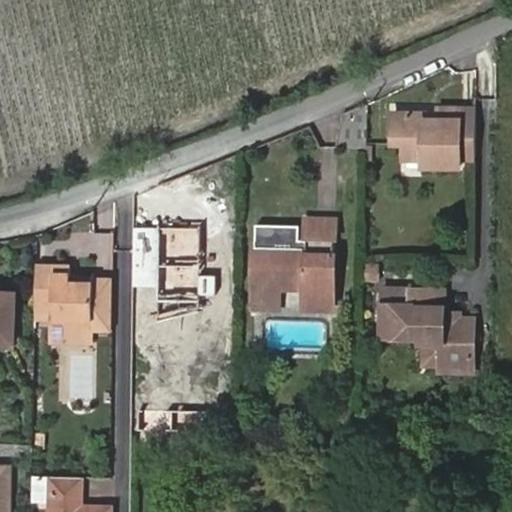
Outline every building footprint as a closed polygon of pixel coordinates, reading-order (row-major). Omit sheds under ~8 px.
[(460,145),(475,145),(476,112),(460,111),(461,98),(440,97),(439,102),(439,107),(427,107),(426,102),(426,100),(394,100),(393,129),(404,130),(404,144),(422,145),(422,153),(459,154),(460,145)] [(460,111),(476,112),(476,98),(461,98),(460,111)] [(346,107),(344,144),(367,145),(368,108),(346,107)] [(254,242),(253,281),(280,282),(304,283),(304,303),(332,303),(334,213),(305,213),(304,235),(315,236),(315,250),(304,250),(304,244),(254,242)] [(304,235),(304,244),(304,250),(315,250),(315,236),(304,235)] [(92,325),(93,281),(77,281),(73,286),(68,280),(68,275),(68,263),(51,263),(52,273),(36,273),(35,307),(50,308),(50,318),(67,318),(67,325),(92,325)] [(51,263),(37,263),(36,273),(52,273),(51,263)] [(77,281),(93,281),(93,275),(68,275),(68,280),(73,286),(77,281)] [(415,277),(409,276),(381,275),(379,323),(419,324),(419,331),(422,331),(438,331),(438,355),(438,358),(471,359),(472,308),(457,307),(449,307),(441,300),(441,277),(415,277)] [(110,325),(110,281),(93,281),(92,325),(110,325)] [(280,282),(253,281),(253,302),(279,302),(280,282)] [(0,290),(0,338),(14,339),(16,291),(0,290)] [(50,339),(92,340),(92,325),(67,325),(50,324),(50,339)] [(438,331),(422,331),(422,355),(438,355),(438,331)] [(0,466),(0,511),(10,511),(11,466),(0,466)] [(33,474),(31,501),(46,502),(48,475),(33,474)] [(89,511),(89,507),(77,507),(77,477),(49,477),(47,511),(89,511)]
